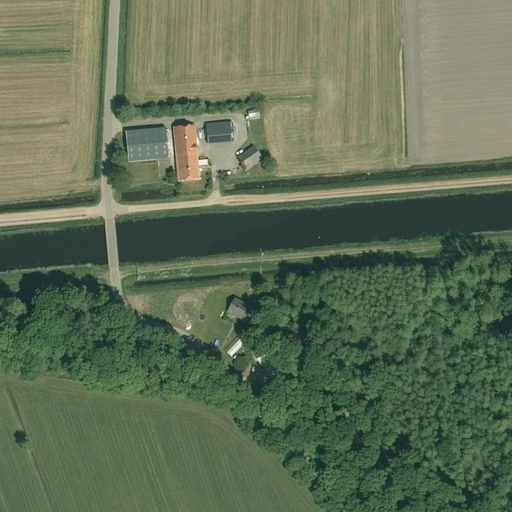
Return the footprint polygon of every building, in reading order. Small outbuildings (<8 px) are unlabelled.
[(251,110),(253,117),(262,115),(261,108),(251,110)] [(207,145),(231,142),(229,122),(205,124),(207,145)] [(178,182),(198,180),(193,126),(173,128),(178,182)] [(128,163),(168,159),(165,129),(125,132),(128,163)] [(236,158),(245,170),(262,158),(253,146),(236,158)] [(247,322),(254,310),(236,300),(229,312),(247,322)] [(283,366),(280,358),(279,355),(266,359),(269,370),(283,366)]
